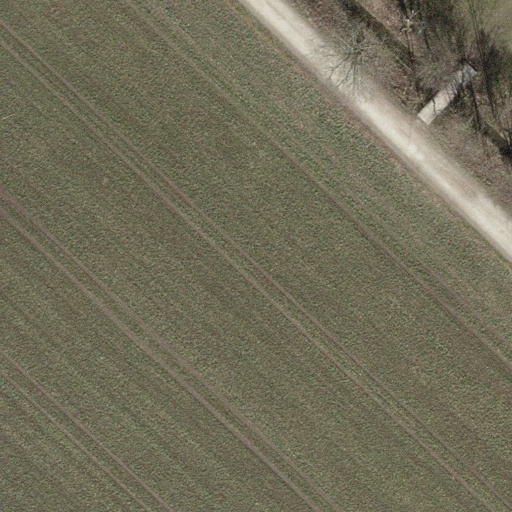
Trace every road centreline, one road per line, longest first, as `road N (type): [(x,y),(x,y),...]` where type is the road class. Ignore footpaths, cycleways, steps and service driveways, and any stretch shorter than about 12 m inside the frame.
road 1 (track): [(409,138),(261,0)]
road 2 (track): [(511,236),(409,138)]
